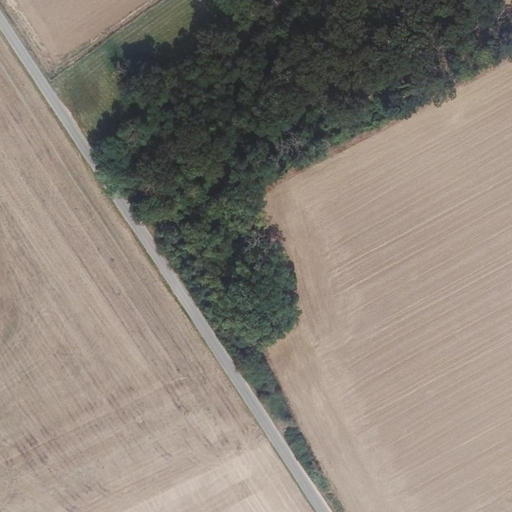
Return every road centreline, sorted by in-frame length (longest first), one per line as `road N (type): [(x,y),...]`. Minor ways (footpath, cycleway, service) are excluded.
road 1 (unclassified): [(0,17),(328,511)]
road 2 (track): [(327,510),(193,247),(215,148),(112,49)]
